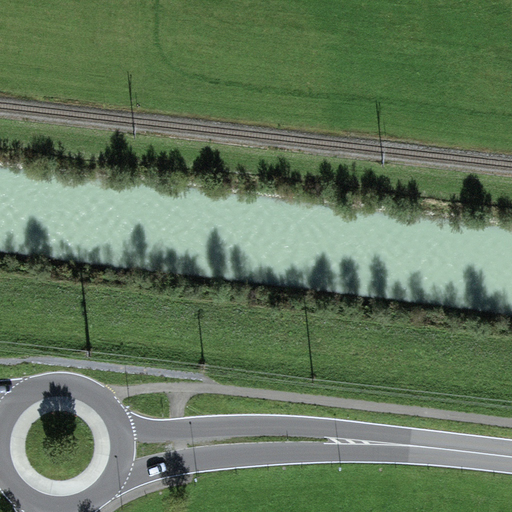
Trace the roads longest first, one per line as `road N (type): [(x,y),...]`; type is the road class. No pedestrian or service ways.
road 1 (primary): [(116,471),(182,459),(408,445)]
road 2 (primary): [(408,445),(298,427),(119,428)]
road 3 (primary): [(119,428),(98,396),(64,381),(12,401)]
